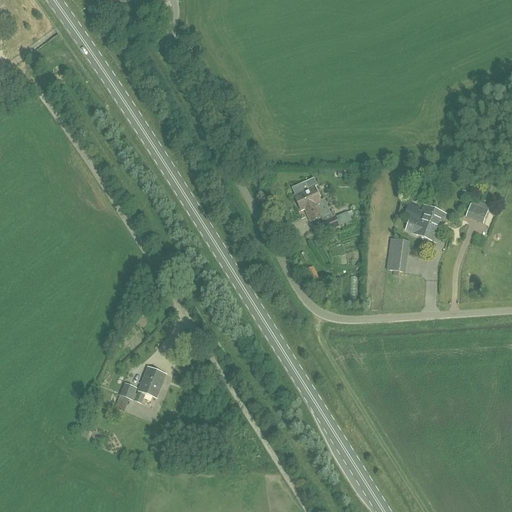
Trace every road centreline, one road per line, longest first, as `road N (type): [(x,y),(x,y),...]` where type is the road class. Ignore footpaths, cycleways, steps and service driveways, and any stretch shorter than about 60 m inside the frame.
road 1 (primary): [(381,511),(52,0)]
road 2 (unclassified): [(511,311),(360,320),(314,310),(171,62),(174,0)]
road 3 (unclassified): [(309,511),(46,101),(25,79),(0,71)]
